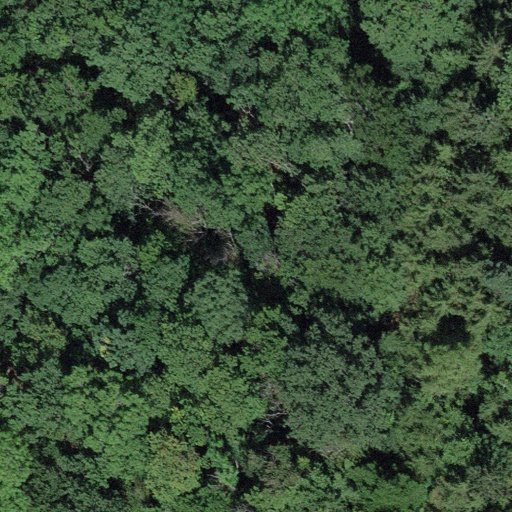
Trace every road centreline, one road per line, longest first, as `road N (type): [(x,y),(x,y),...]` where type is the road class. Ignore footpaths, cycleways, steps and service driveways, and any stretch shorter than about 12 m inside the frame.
road 1 (track): [(19,0),(10,31),(0,219)]
road 2 (track): [(0,310),(9,511)]
